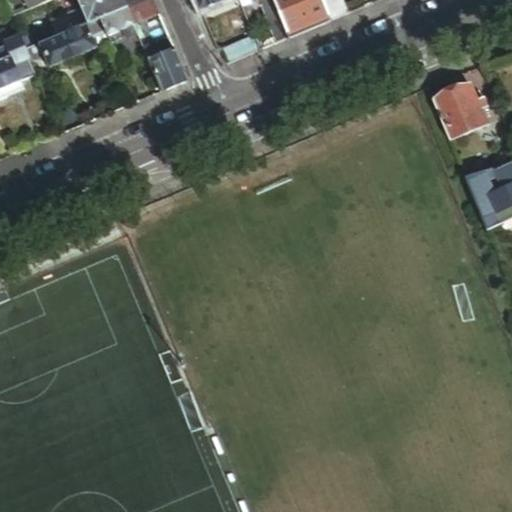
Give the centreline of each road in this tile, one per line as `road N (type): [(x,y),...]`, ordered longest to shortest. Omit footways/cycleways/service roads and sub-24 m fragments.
road 1 (tertiary): [(507,0),(222,121)]
road 2 (tertiary): [(222,121),(0,212)]
road 3 (residential): [(171,0),(222,121)]
